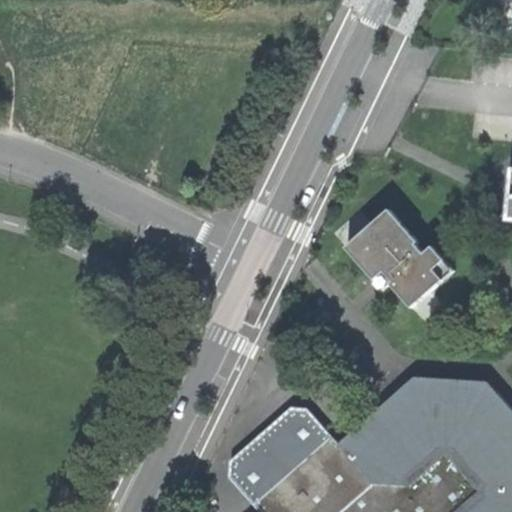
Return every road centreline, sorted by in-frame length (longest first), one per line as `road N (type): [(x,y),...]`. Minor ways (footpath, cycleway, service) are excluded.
road 1 (residential): [(0,152),(254,265)]
road 2 (residential): [(135,511),(254,265)]
road 3 (residential): [(254,265),(368,26)]
